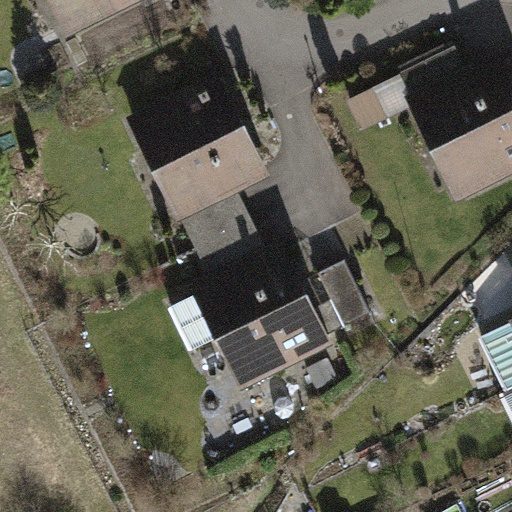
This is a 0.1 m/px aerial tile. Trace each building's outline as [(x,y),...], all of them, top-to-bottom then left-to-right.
[(52,0),(71,36),(138,0),(52,0)] [(511,55),(470,77),(456,51),(351,105),(365,132),(413,107),(460,198),(511,171),(511,55)] [(235,78),(127,132),(189,254),(248,225),(233,196),(282,172),(235,78)] [(209,295),(187,306),(230,391),(361,325),(329,262),(279,287),(248,225),(189,254),(209,295)] [(511,356),(511,317),(496,326),(511,356)]
